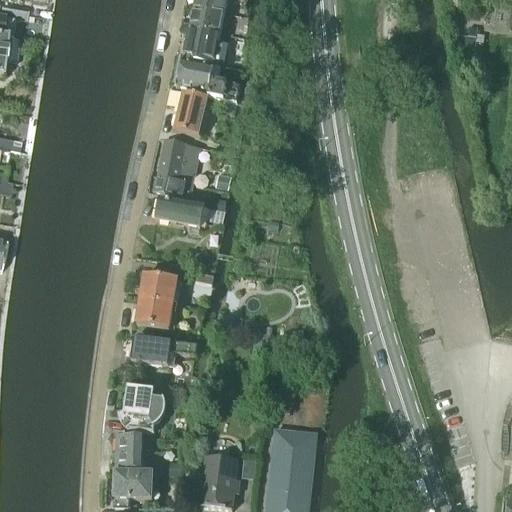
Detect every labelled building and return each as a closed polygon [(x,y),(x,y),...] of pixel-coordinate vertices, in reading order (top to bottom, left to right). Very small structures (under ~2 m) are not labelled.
[(196,0),(194,13),(223,18),(227,0),(196,0)] [(194,13),(190,32),(219,38),(223,18),(194,13)] [(0,41),(13,43),(16,25),(6,24),(0,22),(0,41)] [(462,40),(461,50),(475,51),(477,32),(468,31),(467,41),(462,40)] [(183,62),(212,69),(212,70),(224,72),(228,50),(217,48),(219,38),(190,32),(183,62)] [(0,82),(4,83),(6,65),(16,67),(19,46),(0,42),(0,82)] [(208,101),(236,107),(239,91),(212,85),(214,73),(181,65),(175,92),(208,99),(208,101)] [(207,103),(183,98),(174,135),(198,141),(207,103)] [(0,152),(20,156),(21,147),(0,142),(0,152)] [(164,144),(157,178),(178,182),(179,186),(192,189),(199,151),(164,144)] [(189,202),(192,189),(179,186),(178,182),(157,178),(154,195),(189,202)] [(218,181),(215,193),(227,196),(229,184),(218,181)] [(207,201),(205,210),(224,214),(226,205),(207,201)] [(204,211),(158,203),(155,223),(200,231),(204,211)] [(205,210),(202,223),(222,227),(225,214),(224,214),(205,210)] [(279,226),(269,225),(268,233),(278,234),(279,226)] [(208,254),(190,259),(193,272),(212,267),(208,254)] [(144,279),(139,304),(173,310),(178,285),(144,279)] [(139,304),(135,329),(169,335),(173,310),(139,304)] [(253,354),(271,357),(273,343),(255,340),(253,354)] [(170,357),(195,361),(196,352),(134,343),(133,351),(130,354),(129,360),(131,363),(131,366),(168,371),(170,357)] [(128,393),(125,414),(130,415),(129,422),(128,434),(154,438),(155,432),(157,431),(159,429),(160,428),(162,426),(163,425),(164,424),(164,423),(165,422),(165,420),(166,418),(166,416),(166,414),(166,412),(166,410),(166,408),(165,406),(164,405),(154,404),(154,397),(166,399),(166,398),(154,396),(128,393)] [(276,435),(267,511),(308,511),(317,439),(276,435)] [(143,442),(118,441),(116,473),(141,474),(143,442)] [(232,511),(238,466),(207,462),(201,511),(204,511),(232,511)] [(180,481),(181,481),(182,466),(167,466),(167,481),(180,481)] [(126,511),(131,511),(132,503),(152,504),(153,479),(117,477),(115,511),(126,511)]
